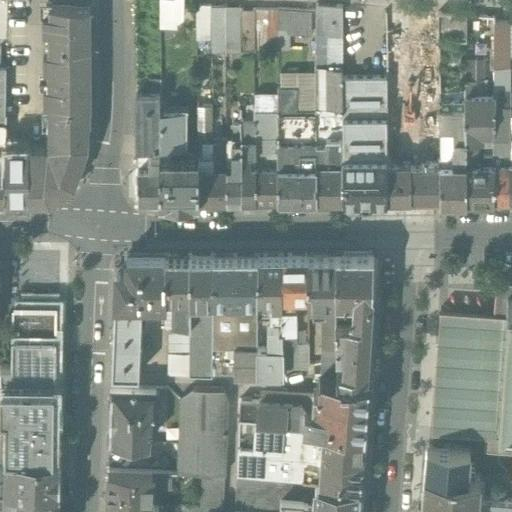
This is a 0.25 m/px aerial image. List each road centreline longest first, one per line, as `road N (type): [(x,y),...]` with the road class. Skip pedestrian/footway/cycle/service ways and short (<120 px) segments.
road 1 (residential): [(99,227),(86,511)]
road 2 (residential): [(99,227),(380,233)]
road 3 (residential): [(110,0),(112,87),(99,227)]
road 4 (residential): [(403,304),(385,511)]
